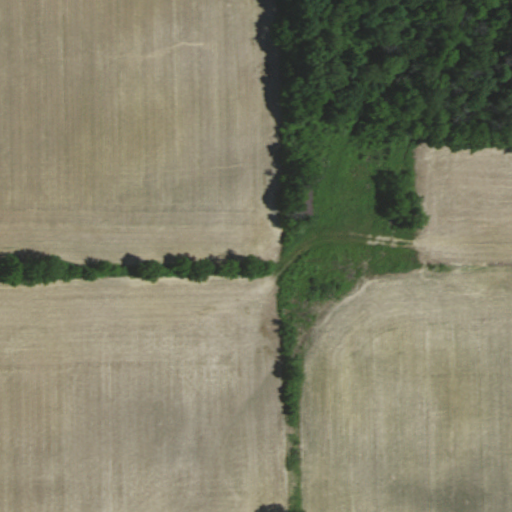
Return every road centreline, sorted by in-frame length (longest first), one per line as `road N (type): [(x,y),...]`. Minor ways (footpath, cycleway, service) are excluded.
road 1 (track): [(229,277),(268,274),(313,231),(329,163),(370,85)]
road 2 (track): [(378,74),(403,55),(490,35),(511,14)]
